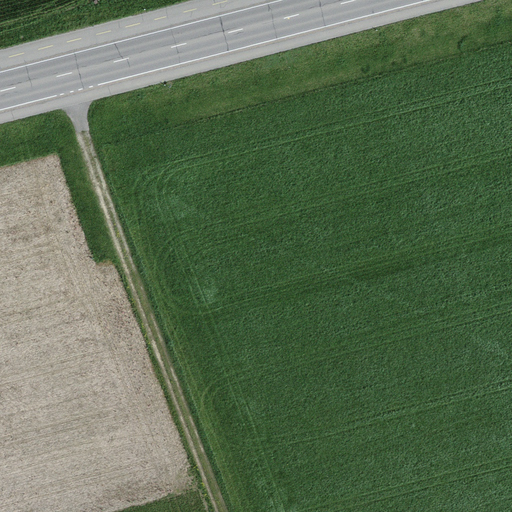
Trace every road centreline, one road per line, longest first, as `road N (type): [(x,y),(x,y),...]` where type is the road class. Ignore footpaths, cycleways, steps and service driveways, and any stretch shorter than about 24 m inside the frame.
road 1 (track): [(67,75),(124,256),(221,511)]
road 2 (primary): [(0,92),(360,0)]
